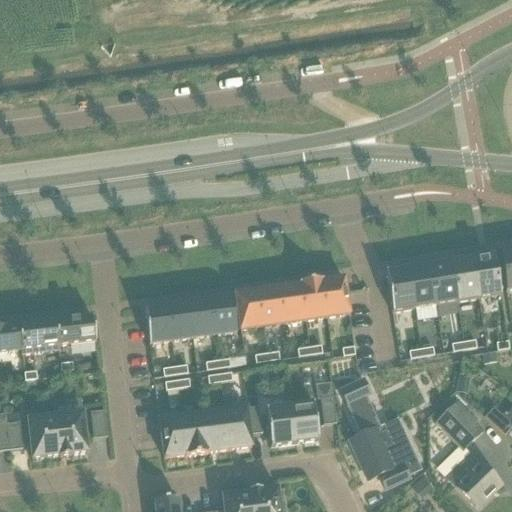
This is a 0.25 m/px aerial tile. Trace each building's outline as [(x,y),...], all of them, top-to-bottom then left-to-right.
[(511,255),(499,257),(505,293),(511,292),(511,255)] [(500,298),(493,258),(472,262),(478,302),(500,298)] [(472,262),(450,265),(457,305),(478,302),(472,262)] [(457,305),(450,265),(429,269),(435,309),(457,305)] [(429,269),(407,272),(413,312),(414,312),(416,324),(436,321),(434,309),(435,309),(429,269)] [(407,272),(385,276),(391,316),(413,312),(407,272)] [(343,281),(321,285),(327,321),(348,318),(343,281)] [(321,284),(300,287),(305,324),(327,321),(321,285),(321,284)] [(278,291),(283,327),(305,324),(300,287),(298,287),(298,288),(278,291)] [(283,327),(278,291),(256,294),(262,330),(283,327)] [(234,297),(239,334),(262,330),(256,294),(234,297)] [(231,300),(209,302),(214,339),(236,336),(231,300)] [(214,339),(209,302),(187,305),(192,342),(214,339)] [(187,305),(165,308),(170,345),(192,342),(187,305)] [(165,308),(143,311),(146,330),(148,348),(170,345),(165,308)] [(55,325),(58,354),(59,354),(58,349),(95,345),(92,321),(55,325)] [(21,358),(58,354),(55,325),(17,329),(21,358)] [(21,358),(17,329),(0,331),(0,355),(20,354),(20,358),(21,358)] [(473,344),(462,346),(464,353),(476,351),(474,344),(473,344)] [(507,344),(495,346),(496,354),(508,352),(507,344)] [(462,346),(451,348),(452,355),(463,354),(464,353),(462,346)] [(319,349),(308,351),(309,359),(321,357),(320,349),(319,349)] [(341,352),(342,360),(354,358),(353,350),(341,352)] [(307,351),(296,353),(297,361),(309,359),(308,351),(307,351)] [(420,353),(421,361),(433,359),(432,351),(420,353)] [(409,363),(421,361),(420,353),(408,355),(409,363)] [(267,365),(279,363),(277,355),(265,357),(267,365)] [(494,355),(482,357),(483,367),(496,364),(494,355)] [(267,365),(265,357),(254,359),(255,367),(267,365)] [(216,364),(217,372),(229,370),(228,363),(216,364)] [(217,372),(216,364),(204,366),(206,374),(217,372)] [(59,367),(60,375),(72,374),(71,366),(59,367)] [(186,369),(174,371),(175,379),(187,377),(186,369)] [(163,380),(175,379),(174,371),(162,372),(163,380)] [(23,376),(24,384),(36,383),(35,375),(23,376)] [(230,376),(218,378),(220,386),(231,384),(230,376)] [(218,378),(206,380),(208,388),(220,386),(218,378)] [(459,381),(456,395),(467,397),(469,383),(459,381)] [(188,383),(176,384),(177,392),(189,391),(188,383)] [(362,383),(338,393),(360,440),(349,445),(361,472),(361,473),(362,473),(364,478),(364,479),(365,479),(367,484),(378,479),(379,480),(378,480),(384,493),(408,482),(407,479),(419,473),(411,455),(406,444),(384,454),(375,434),(380,432),(379,429),(366,400),(369,398),(362,383)] [(176,384),(164,386),(165,394),(177,392),(176,384)] [(332,401),(319,402),(323,429),(335,427),(332,401)] [(484,433),(456,405),(433,428),(461,456),(484,433)] [(294,447),(317,444),(313,406),(289,409),(294,447)] [(294,447),(289,409),(265,412),(270,450),(294,447)] [(257,410),(245,412),(249,438),(261,437),(257,410)] [(511,429),(511,428),(492,411),(483,421),(503,439),(511,429)] [(249,438),(245,412),(224,415),(229,453),(250,450),(249,438)] [(92,442),(106,440),(103,413),(89,415),(92,442)] [(224,415),(202,417),(207,457),(208,457),(207,456),(229,453),(224,415)] [(55,420),(60,461),(71,459),(70,458),(87,456),(82,417),(55,420)] [(185,460),(207,457),(202,417),(180,420),(185,460)] [(0,455),(8,454),(5,428),(6,428),(4,418),(3,418),(0,418),(0,455)] [(58,461),(60,461),(55,420),(26,423),(31,463),(58,460),(58,461)] [(184,460),(185,460),(180,420),(158,423),(163,462),(184,459),(184,460)] [(6,428),(5,428),(8,454),(21,453),(18,426),(11,427),(6,428)] [(474,511),(476,511),(501,489),(469,456),(444,480),(474,511)] [(260,493),(249,494),(251,511),(284,511),(282,493),(277,494),(277,492),(275,492),(260,494),(260,493)] [(251,511),(249,494),(248,494),(248,495),(221,499),(222,511),(251,511)] [(177,502),(153,505),(153,511),(178,511),(177,502)]
